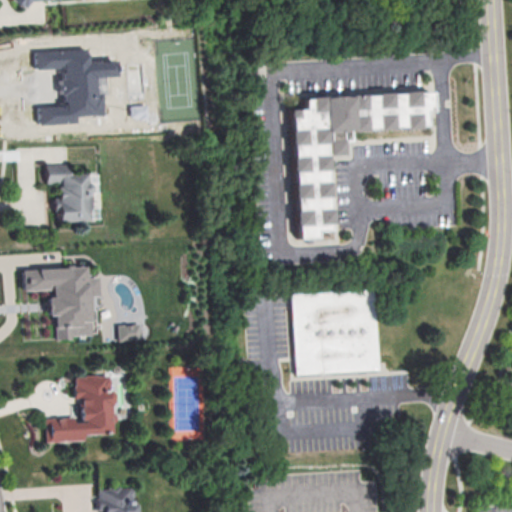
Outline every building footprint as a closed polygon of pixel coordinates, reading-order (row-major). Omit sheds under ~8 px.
[(295,238),(311,237),(311,230),(326,229),(319,133),(424,126),(423,112),(431,111),(430,90),(299,99),(300,110),(286,110),(295,238)] [(41,165),(66,164),(66,173),(83,172),(84,221),(52,222),(52,211),(48,211),(48,198),(53,198),(52,182),(41,183),(41,165)] [(14,270),(79,266),(80,278),(91,277),(92,296),(81,296),(83,334),(63,335),(63,338),(47,339),(47,328),(45,328),(44,316),(39,316),(37,298),(43,297),(42,290),(16,291),(14,270)] [(291,374),(374,370),(370,291),(287,295),(291,374)] [(68,377),(104,375),(107,434),(78,436),(78,440),(39,443),(37,419),(67,417),(67,423),(79,423),(79,420),(74,420),(73,398),(67,398),(67,386),(68,386),(68,377)] [(92,489),(128,487),(129,511),(97,511),(97,510),(92,511),(91,498),(93,498),(92,489)]
